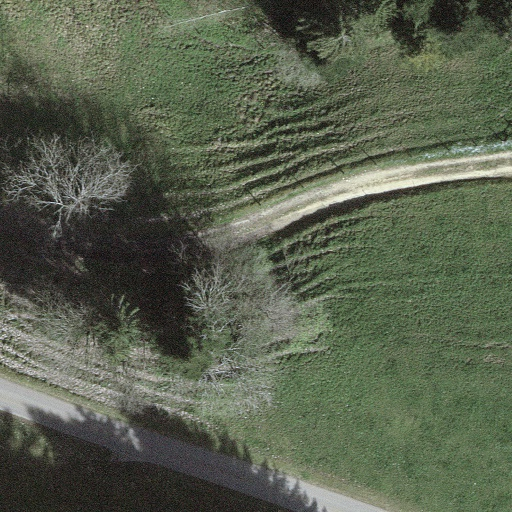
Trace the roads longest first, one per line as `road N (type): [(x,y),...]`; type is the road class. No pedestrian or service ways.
road 1 (track): [(0,229),(141,249),(238,233),(397,170),(511,155)]
road 2 (unclassified): [(0,391),(349,511)]
